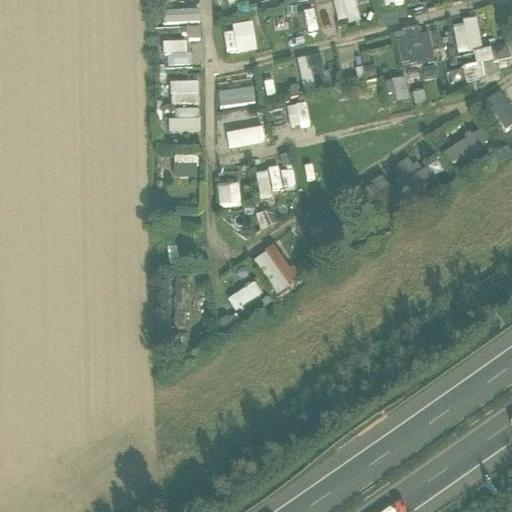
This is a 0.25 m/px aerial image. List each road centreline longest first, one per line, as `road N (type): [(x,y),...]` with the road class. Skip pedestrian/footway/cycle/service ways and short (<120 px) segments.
road 1 (track): [(125,511),(511,246)]
road 2 (motorway): [(511,377),(318,511)]
road 3 (motorway): [(400,511),(511,432)]
